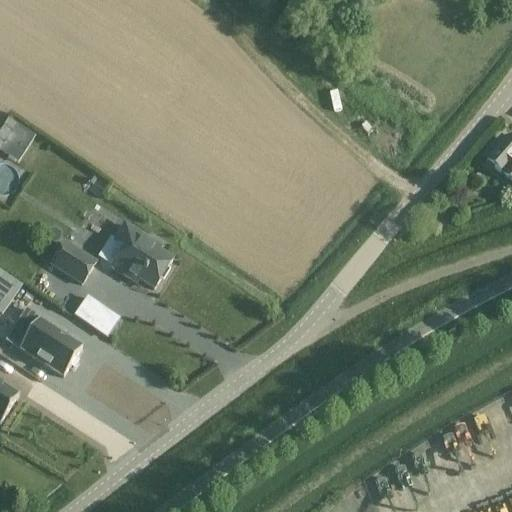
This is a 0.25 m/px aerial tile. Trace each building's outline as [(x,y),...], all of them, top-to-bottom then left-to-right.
[(0,152),(24,164),(39,133),(9,119),(0,137),(0,152)] [(486,163),(511,185),(511,146),(505,141),(486,163)] [(128,278),(131,274),(154,288),(169,264),(146,250),(148,245),(124,230),(114,246),(124,252),(114,269),(128,278)] [(51,268),(82,286),(96,266),(65,246),(51,268)] [(0,315),(1,317),(21,289),(0,274),(0,315)] [(91,296),(76,317),(111,341),(126,319),(91,296)] [(27,312),(19,325),(31,333),(19,352),(63,380),(82,350),(56,334),(58,331),(27,312)] [(0,427),(19,398),(0,385),(0,427)]
